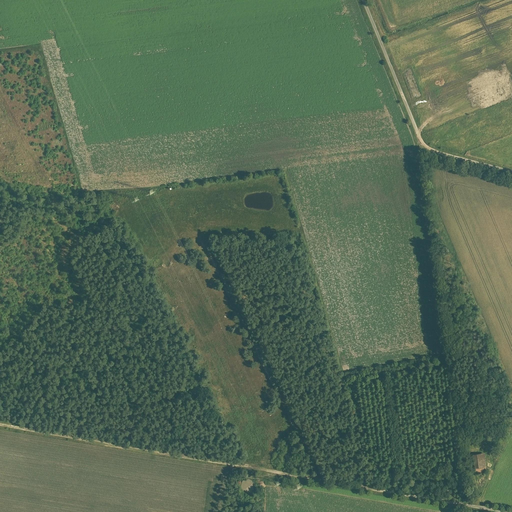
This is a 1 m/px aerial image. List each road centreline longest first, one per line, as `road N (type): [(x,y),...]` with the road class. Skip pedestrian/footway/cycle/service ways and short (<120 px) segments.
road 1 (track): [(0,422),(511,509)]
road 2 (track): [(511,171),(423,144),(363,0)]
